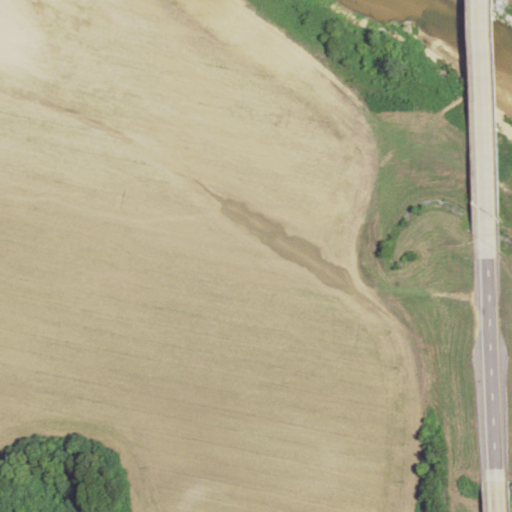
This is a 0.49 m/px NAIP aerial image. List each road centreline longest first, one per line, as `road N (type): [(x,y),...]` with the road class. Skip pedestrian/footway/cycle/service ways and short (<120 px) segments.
road 1 (trunk): [(484,0),(492,259)]
road 2 (trunk): [(492,259),(500,470)]
